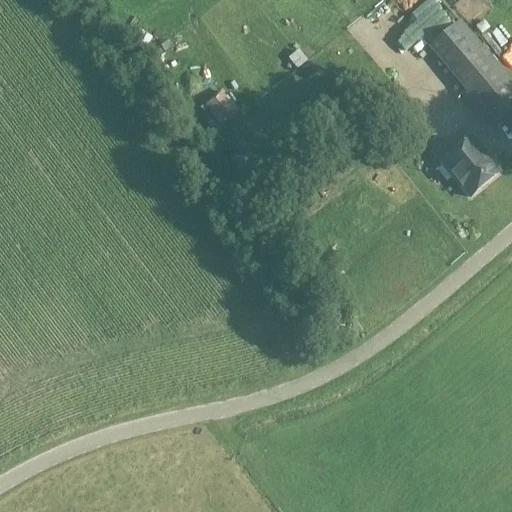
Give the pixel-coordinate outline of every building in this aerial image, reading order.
[(380,12),(393,21),(399,11),(386,3),(380,12)] [(511,89),(454,21),(427,44),(470,96),(464,101),(490,131),(511,113),(511,89)] [(297,71),(299,70),(308,63),(299,52),(288,61),(297,71)] [(302,71),(310,80),(319,73),(312,64),(302,71)] [(203,106),(218,117),(225,108),(210,96),(203,106)] [(442,165),(471,199),(499,175),(483,156),(484,154),(472,140),(442,165)] [(258,168),(245,150),(230,161),(244,179),(258,168)]
